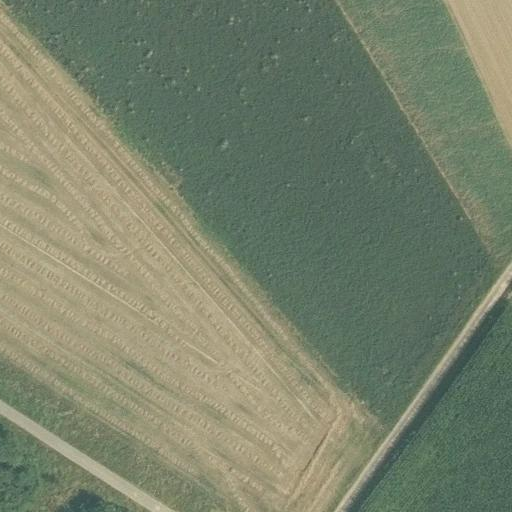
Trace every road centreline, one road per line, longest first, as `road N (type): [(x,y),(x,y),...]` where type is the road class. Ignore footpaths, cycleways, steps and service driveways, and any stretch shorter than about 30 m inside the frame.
road 1 (track): [(511,279),(344,511)]
road 2 (track): [(160,511),(0,410)]
